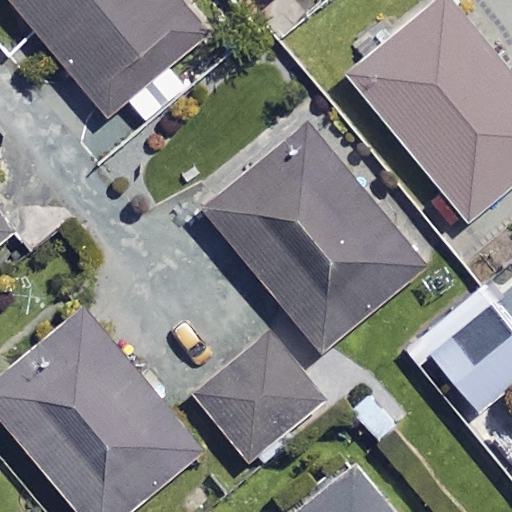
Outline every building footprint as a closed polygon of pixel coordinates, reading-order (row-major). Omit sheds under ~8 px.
[(205,31),(179,0),(13,0),(105,112),(205,31)] [(511,179),(511,73),(454,0),(442,0),(349,74),(463,218),(511,179)] [(421,258),(305,120),(203,207),(319,345),(421,258)] [(0,240),(11,232),(0,218),(0,240)] [(511,315),(494,293),(426,347),(471,403),(511,370),(511,315)] [(116,511),(201,443),(83,300),(0,368),(0,411),(82,511),(116,511)] [(323,396),(269,328),(191,390),(246,458),(323,396)] [(398,511),(353,458),(288,511),(398,511)]
